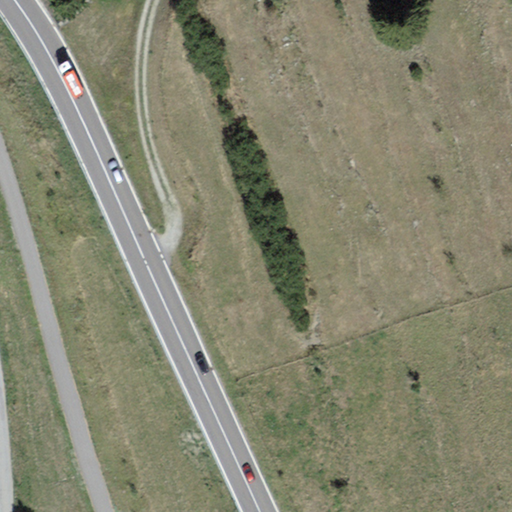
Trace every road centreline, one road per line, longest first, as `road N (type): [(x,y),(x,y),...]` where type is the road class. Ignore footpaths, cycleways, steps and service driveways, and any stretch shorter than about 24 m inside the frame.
road 1 (primary): [(258,511),(72,98),(11,0)]
road 2 (unclassified): [(0,153),(104,511)]
road 3 (track): [(148,264),(167,257),(178,237),(142,104),(146,23),(156,0)]
